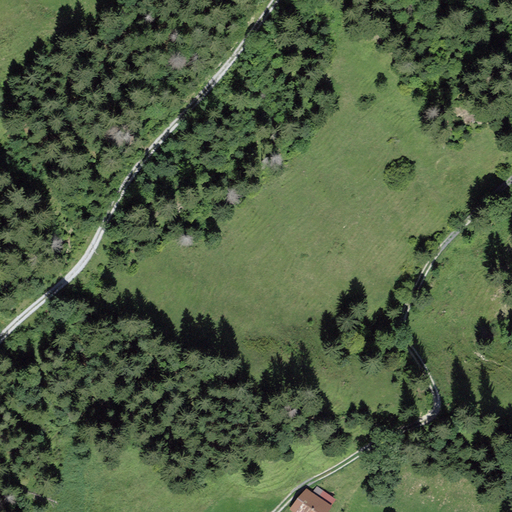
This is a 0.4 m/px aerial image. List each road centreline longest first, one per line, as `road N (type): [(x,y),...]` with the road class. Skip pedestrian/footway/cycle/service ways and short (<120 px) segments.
road 1 (track): [(511,180),(440,246),(406,306),(405,336),(435,392),(433,411),(311,480),(275,511)]
road 2 (track): [(0,340),(75,269),(126,183),(275,0)]
